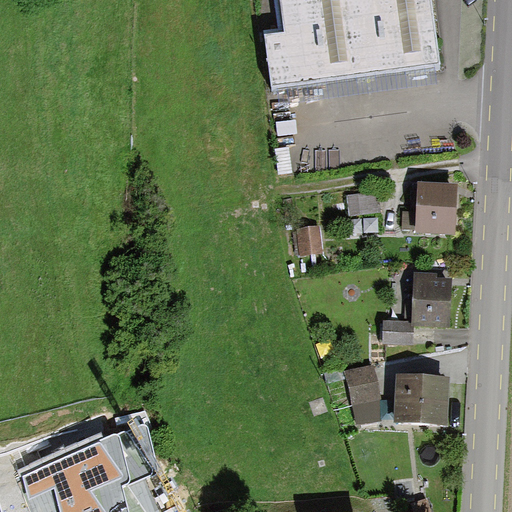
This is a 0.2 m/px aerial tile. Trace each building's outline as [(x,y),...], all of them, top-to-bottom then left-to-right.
[(273,89),(442,65),(432,0),(280,0),(285,32),(265,35),(273,89)] [(416,230),(416,234),(455,235),(458,183),(418,182),(417,212),(416,230)] [(378,192),(347,196),(350,215),(380,211),(378,192)] [(416,230),(417,212),(402,211),(401,229),(416,230)] [(323,254),(320,226),(297,229),(297,231),(300,255),(300,256),(323,254)] [(451,328),(453,278),(438,277),(438,273),(413,272),(412,298),(405,298),(405,318),(412,318),(412,321),(411,326),(414,326),(451,328)] [(414,344),(414,326),(411,326),(412,321),(384,320),(383,344),(414,344)] [(373,365),(344,371),(349,388),(357,425),(381,421),(380,399),(382,399),(373,365)] [(394,423),(448,426),(451,376),(397,374),(394,423)] [(100,443),(23,476),(30,500),(55,488),(61,511),(145,511),(128,486),(150,476),(153,473),(152,470),(127,430),(119,435),(115,434),(99,441),(100,443)]
